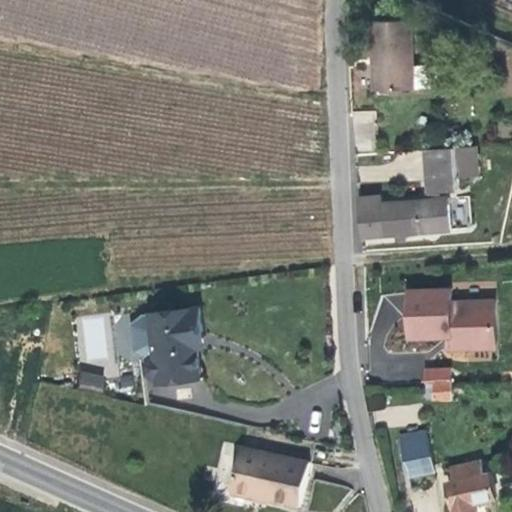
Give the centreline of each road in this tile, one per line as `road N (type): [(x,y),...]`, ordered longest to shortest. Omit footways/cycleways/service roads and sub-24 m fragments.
road 1 (residential): [(345,0),(350,312),(385,511)]
road 2 (unknown): [(160,394),(275,411),(362,381)]
road 3 (tertiary): [(0,455),(122,511)]
